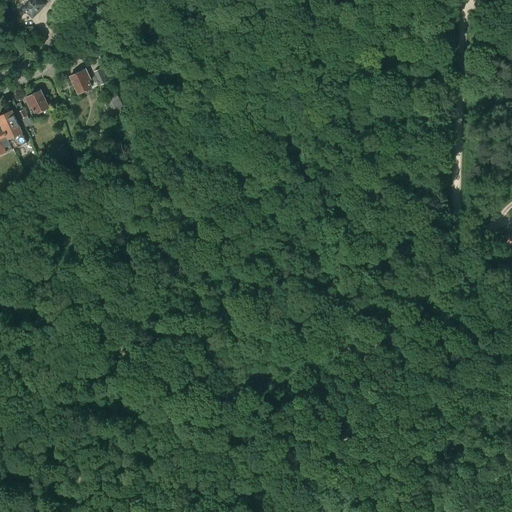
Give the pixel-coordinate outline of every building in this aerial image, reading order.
[(25,0),(29,3),(24,8),(33,17),(46,3),(45,3),(48,0),(25,0)] [(101,68),(95,71),(101,85),(107,82),(101,68)] [(70,77),(78,94),(92,87),(89,80),(91,79),(86,69),(70,77)] [(25,98),(30,108),(32,107),(35,114),(49,107),(41,91),(39,92),(38,89),(34,91),(35,93),(25,98)] [(113,118),(116,125),(127,120),(123,113),(126,112),(119,98),(120,98),(117,93),(107,97),(116,117),(113,118)] [(24,109),(24,110),(18,113),(25,127),(31,124),(24,109)] [(0,155),(27,142),(12,110),(0,115),(0,122),(3,128),(0,129),(0,155)] [(511,234),(502,240),(511,260),(511,234)]
